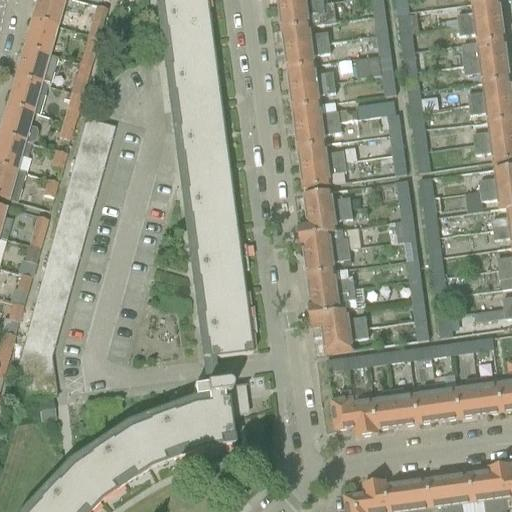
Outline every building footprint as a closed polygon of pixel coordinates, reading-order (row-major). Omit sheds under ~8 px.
[(61,0),(36,0),(31,22),(56,29),(64,1),(61,0)] [(208,79),(215,78),(215,75),(208,76),(206,66),(213,65),(208,26),(201,27),(200,16),(207,15),(207,13),(199,14),(198,3),(205,2),(205,0),(160,0),(208,362),(252,356),(249,336),(242,337),(240,327),(248,325),(247,323),(240,324),(239,314),(246,313),(241,274),(234,275),(232,265),(240,264),(239,261),(232,262),(231,252),(238,251),(238,250),(233,212),(226,213),(224,202),(231,201),(231,199),(224,200),(223,189),(230,188),(225,150),(217,151),(216,140),(223,139),(223,137),(216,138),(214,128),(222,127),(216,88),(209,89),(208,79)] [(276,0),(278,13),(324,7),(322,0),(276,0)] [(382,0),(377,0),(371,1),(372,16),(384,14),(382,0)] [(405,0),(394,0),(396,12),(407,11),(405,0)] [(455,19),(457,29),(502,23),(499,4),(470,7),(472,17),(455,19)] [(324,7),(278,13),(281,33),(309,29),(326,27),(325,17),(324,7)] [(95,10),(89,32),(100,35),(106,13),(104,12),(95,10)] [(31,22),(22,53),(47,60),(48,58),(56,29),(31,22)] [(409,23),(398,25),(399,37),(411,35),(409,23)] [(475,38),(476,47),(504,43),(502,23),(457,29),(458,40),(475,38)] [(386,27),(374,28),(375,41),(388,39),(386,27)] [(281,33),(284,53),(328,47),(326,36),(310,38),(309,29),(281,33)] [(411,35),(399,37),(401,52),(413,50),(411,35)] [(87,38),(83,54),(95,57),(99,41),(87,38)] [(388,39),(375,41),(377,56),(390,54),(388,39)] [(459,49),(462,69),(507,63),(504,43),(476,47),(459,49)] [(284,53),(286,73),(315,69),(313,59),(329,57),(328,47),(284,53)] [(22,53),(14,80),(38,87),(39,87),(46,89),(49,90),(57,62),(47,60),(22,53)] [(390,59),(354,64),(357,83),(380,80),(393,79),(390,59)] [(414,63),(403,64),(405,76),(416,75),(414,63)] [(480,78),(481,86),(510,83),(507,63),(462,69),(463,80),(480,78)] [(78,67),(73,86),(84,90),(90,70),(78,67)] [(286,73),(289,93),(333,87),(332,76),(331,75),(316,77),(315,69),(286,73)] [(416,75),(405,76),(407,91),(418,90),(416,75)] [(393,79),(380,80),(382,95),(395,93),(393,79)] [(14,80),(6,109),(30,116),(31,116),(38,118),(44,98),(46,89),(39,87),(38,87),(14,80)] [(466,98),(467,108),(511,102),(511,101),(510,83),(481,86),(483,96),(466,98)] [(289,93),(291,112),(320,109),(319,99),(335,97),(333,87),(289,93)] [(71,96),(65,117),(76,120),(82,99),(81,98),(71,96)] [(419,100),(408,101),(410,116),(421,115),(419,100)] [(485,117),(486,126),(511,122),(511,102),(467,108),(469,120),(485,117)] [(393,119),(391,106),(355,110),(355,113),(357,123),(393,119)] [(6,109),(0,130),(0,138),(30,147),(34,143),(37,136),(35,131),(28,129),(31,116),(30,116),(6,109)] [(291,112),(294,132),(338,126),(337,115),(321,117),(320,109),(291,112)] [(355,113),(337,115),(338,126),(357,124),(357,123),(355,113)] [(421,115),(410,116),(412,131),(423,129),(421,115)] [(398,120),(385,121),(387,135),(400,134),(398,120)] [(84,122),(77,145),(107,153),(113,130),(84,122)] [(471,138),(472,148),(511,142),(511,122),(486,126),(488,136),(471,138)] [(62,125),(58,141),(66,144),(68,144),(69,144),(74,128),(72,128),(62,125)] [(294,132),(297,152),(325,148),(324,138),(340,136),(338,126),(294,132)] [(0,138),(0,170),(15,174),(19,159),(26,161),(30,147),(0,138)] [(425,139),(413,141),(415,156),(427,154),(425,139)] [(511,142),(472,148),(474,159),(477,159),(491,157),(492,166),(500,165),(511,163),(511,142)] [(401,143),(388,145),(390,160),(403,158),(401,143)] [(297,152),(299,172),(345,166),(343,155),(326,157),(325,148),(297,152)] [(75,152),(69,174),(99,182),(105,160),(75,152)] [(54,154),(50,170),(60,172),(61,173),(66,157),(64,156),(54,154)] [(427,154),(415,156),(417,170),(429,169),(427,154)] [(403,158),(390,160),(392,176),(405,174),(403,158)] [(345,166),(299,172),(302,192),(331,189),(329,178),(346,176),(345,166)] [(0,170),(0,201),(1,202),(7,204),(16,206),(24,177),(18,175),(15,174),(14,174),(0,170)] [(494,182),(477,184),(479,195),(511,190),(511,170),(501,172),(493,173),(494,182)] [(67,181),(61,204),(91,212),(97,189),(67,181)] [(46,183),(42,199),(52,202),(53,202),(58,186),(56,186),(46,183)] [(431,186),(420,188),(422,203),(433,201),(431,186)] [(408,190),(396,191),(398,206),(410,205),(408,190)] [(511,190),(479,195),(479,196),(480,205),(497,203),(498,213),(505,212),(511,210),(511,190)] [(303,199),(306,219),(350,213),(348,202),(333,204),(331,195),(303,199)] [(480,205),(479,196),(464,198),(466,217),(481,215),(480,205)] [(433,201),(422,203),(424,218),(435,216),(433,201)] [(410,205),(398,206),(400,221),(412,220),(410,205)] [(0,242),(5,244),(5,242),(10,224),(2,221),(4,211),(0,210),(0,242)] [(507,222),(490,224),(492,233),(492,234),(511,231),(511,210),(505,212),(507,221),(507,222)] [(59,211),(52,234),(82,242),(89,219),(59,211)] [(297,228),(299,240),(337,235),(335,224),(351,222),(350,213),(306,219),(307,226),(297,228)] [(36,220),(32,236),(40,238),(43,238),(47,223),(44,222),(36,220)] [(393,227),(395,247),(415,244),(412,224),(393,227)] [(436,226),(425,228),(427,242),(438,241),(436,226)] [(510,242),(511,251),(511,231),(492,234),(493,244),(510,242)] [(337,235),(299,240),(300,252),(303,252),(304,259),(348,253),(346,242),(342,243),(341,234),(337,235)] [(50,241),(44,263),(74,272),(80,249),(50,241)] [(438,241),(427,242),(429,257),(440,256),(438,241)] [(415,244),(402,246),(402,247),(403,250),(404,261),(417,259),(415,244)] [(27,249),(23,264),(24,265),(25,265),(34,267),(35,268),(39,252),(38,252),(29,249),(27,249)] [(496,263),(497,273),(511,271),(511,251),(511,260),(496,263)] [(304,259),(306,279),(335,275),(334,265),(349,263),(348,253),(304,259)] [(442,266),(430,267),(432,282),(444,280),(442,266)] [(418,269),(405,271),(407,286),(420,284),(418,269)] [(42,270),(36,293),(66,301),(72,278),(42,270)] [(511,271),(497,273),(499,284),(500,293),(511,291),(511,271)] [(306,279),(309,299),(354,293),(352,282),(337,284),(335,275),(306,279)] [(19,279),(15,295),(24,298),(25,298),(30,283),(30,282),(19,279)] [(444,280),(432,282),(434,297),(446,295),(444,280)] [(420,284),(407,286),(409,301),(422,299),(420,284)] [(308,306),(309,319),(347,314),(347,312),(341,313),(340,305),(355,302),(354,293),(309,299),(310,306),(308,306)] [(34,300),(28,323),(58,331),(64,308),(34,300)] [(511,300),(501,302),(502,313),(511,311),(511,300)] [(447,305),(436,307),(438,322),(449,320),(447,305)] [(11,308),(7,324),(14,327),(15,327),(17,328),(19,321),(22,311),(20,310),(11,308)] [(424,309),(411,311),(413,325),(426,323),(424,309)] [(511,311),(502,313),(503,322),(504,323),(511,322),(511,311)] [(502,313),(473,317),(474,325),(503,322),(502,313)] [(321,330),(322,338),(366,332),(364,320),(349,323),(347,314),(309,319),(311,331),(321,330)] [(449,320),(438,322),(439,336),(451,334),(449,320)] [(426,323),(413,325),(415,342),(428,341),(426,323)] [(26,330),(20,352),(50,361),(56,338),(26,330)] [(366,332),(322,338),(324,358),(353,354),(352,344),(367,341),(366,332)] [(2,337),(0,344),(0,353),(9,356),(14,340),(2,337)] [(485,342),(470,344),(471,355),(486,353),(485,342)] [(470,344),(455,346),(456,357),(471,355),(470,344)] [(443,347),(428,349),(430,361),(445,359),(443,347)] [(428,349),(414,351),(415,363),(430,361),(428,349)] [(402,353),(387,355),(389,367),(404,365),(402,353)] [(387,355),(372,357),(374,369),(389,367),(387,355)] [(361,358),(346,360),(348,372),(362,370),(361,358)] [(346,360),(331,362),(333,374),(348,372),(346,360)] [(508,385),(497,387),(501,416),(511,414),(511,365),(507,366),(506,366),(508,385)] [(51,368),(20,372),(22,384),(52,380),(51,368)] [(480,379),(475,380),(480,419),(501,416),(497,387),(486,388),(485,378),(480,379)] [(52,380),(22,384),(25,404),(55,399),(52,380)] [(466,391),(455,392),(455,393),(459,422),(480,419),(475,380),(470,381),(465,381),(466,391)] [(438,385),(433,385),(439,424),(459,422),(455,393),(455,392),(444,394),(443,384),(438,385)] [(92,511),(99,504),(114,494),(110,488),(119,483),(123,489),(125,487),(121,481),(130,475),(134,481),(148,472),(165,466),(162,459),(172,455),(174,462),(177,461),(174,454),(184,451),(187,457),(203,451),(220,449),(219,442),(232,440),(229,419),(244,413),(240,389),(245,389),(245,388),(231,390),(231,389),(230,388),(230,387),(229,386),(228,386),(227,386),(226,385),(217,386),(192,390),(194,401),(206,399),(207,406),(192,408),(128,432),(71,470),(31,511),(92,511)] [(423,396),(414,398),(418,427),(439,424),(433,385),(428,386),(422,387),(423,396)] [(396,390),(392,391),(397,430),(418,427),(414,398),(403,399),(401,390),(396,390)] [(355,391),(350,392),(357,440),(377,437),(376,433),(377,433),(373,403),(357,405),(355,391)] [(382,402),(373,403),(377,433),(397,430),(392,391),(387,392),(381,392),(382,402)] [(341,403),(331,404),(334,433),(354,430),(356,430),(351,400),(350,392),(345,392),(339,393),(341,403)] [(52,403),(37,405),(40,424),(54,422),(52,403)] [(510,467),(488,471),(488,475),(493,511),(505,511),(504,502),(511,500),(511,494),(510,477),(511,477),(510,467)] [(493,511),(488,475),(467,478),(472,511),(493,511)] [(467,478),(447,480),(451,511),(472,511),(471,506),(467,478)] [(451,511),(447,480),(426,483),(430,511),(429,511),(451,511)] [(426,483),(405,486),(408,511),(427,511),(430,511),(426,483)] [(384,485),(363,488),(366,511),(387,511),(385,489),(384,485)] [(408,511),(405,486),(385,489),(387,511),(408,511)] [(362,497),(343,499),(344,511),(366,511),(364,496),(363,497),(362,497)]
